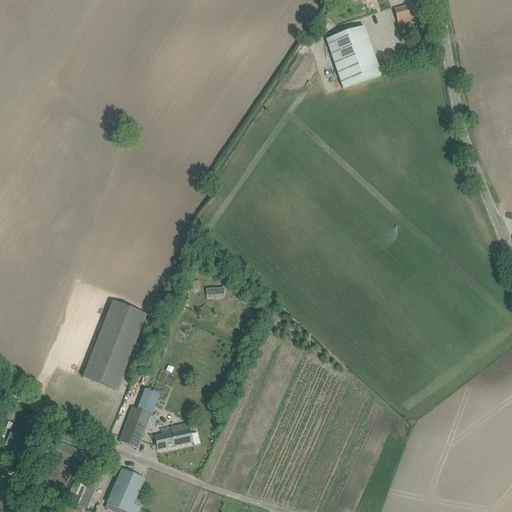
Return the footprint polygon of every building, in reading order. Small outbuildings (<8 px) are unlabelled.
[(394,10),(399,29),(422,23),(417,4),(394,10)] [(381,76),(364,28),(326,41),(343,89),(381,76)] [(196,310),(199,301),(194,299),(191,308),(196,310)] [(146,316),(112,303),(82,378),(116,392),(146,316)] [(68,318),(65,326),(69,328),(67,332),(72,334),(77,323),(68,318)] [(264,387),(252,383),(214,481),(222,484),(234,489),(276,379),(268,376),(264,387)] [(151,416),(132,409),(119,443),(138,450),(151,416)] [(172,434),(155,438),(157,451),(174,447),(175,447),(193,443),(188,425),(170,429),(172,434)] [(28,441),(11,433),(7,442),(23,450),(28,441)] [(79,469),(85,455),(58,443),(52,457),(79,469)] [(96,469),(89,487),(96,491),(104,473),(96,469)] [(133,506),(144,481),(122,471),(107,504),(124,511),(138,511),(140,509),(133,506)] [(74,483),(66,500),(78,505),(86,489),(74,483)]
